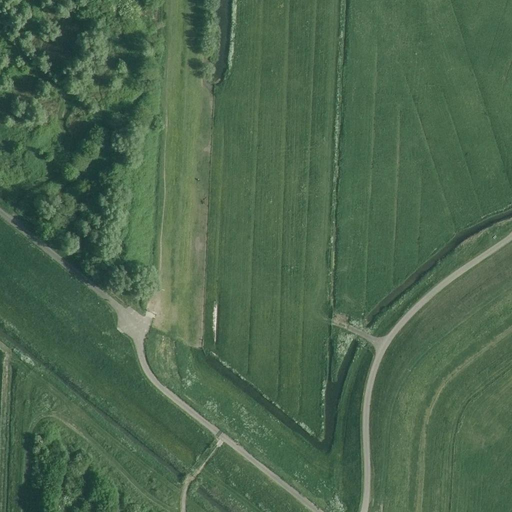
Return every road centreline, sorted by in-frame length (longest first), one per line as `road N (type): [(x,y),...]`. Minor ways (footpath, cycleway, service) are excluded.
road 1 (track): [(169,0),(155,315),(134,331)]
road 2 (track): [(511,236),(421,303),(382,349),(368,394),(363,511)]
road 3 (track): [(169,511),(32,379),(18,381),(14,511)]
